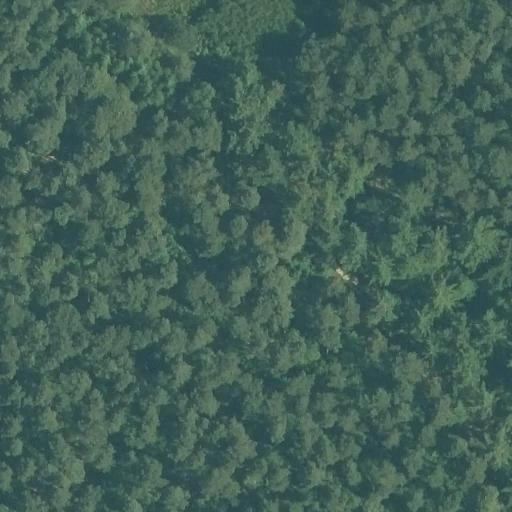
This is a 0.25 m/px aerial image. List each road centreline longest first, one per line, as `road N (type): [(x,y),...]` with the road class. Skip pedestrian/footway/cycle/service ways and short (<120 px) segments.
road 1 (track): [(511,244),(214,94)]
road 2 (track): [(214,94),(0,197)]
road 3 (track): [(134,0),(214,94)]
